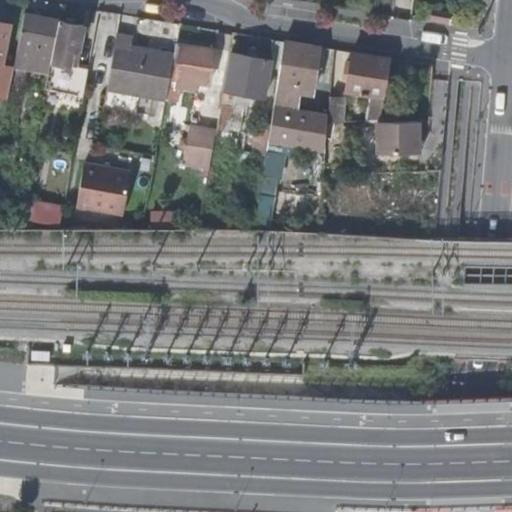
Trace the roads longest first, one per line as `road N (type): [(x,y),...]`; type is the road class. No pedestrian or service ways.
road 1 (tertiary): [(511,435),(309,434),(0,413)]
road 2 (tertiary): [(0,468),(312,487),(511,488)]
road 3 (tertiary): [(467,511),(507,55)]
road 4 (residential): [(191,0),(222,4),(265,25),(507,55)]
